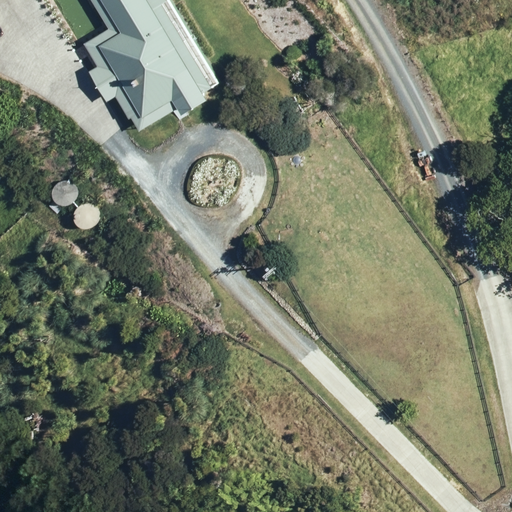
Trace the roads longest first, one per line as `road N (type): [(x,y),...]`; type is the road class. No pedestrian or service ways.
road 1 (unknown): [(511,503),(358,381),(9,0)]
road 2 (track): [(355,0),(434,135),(511,332)]
